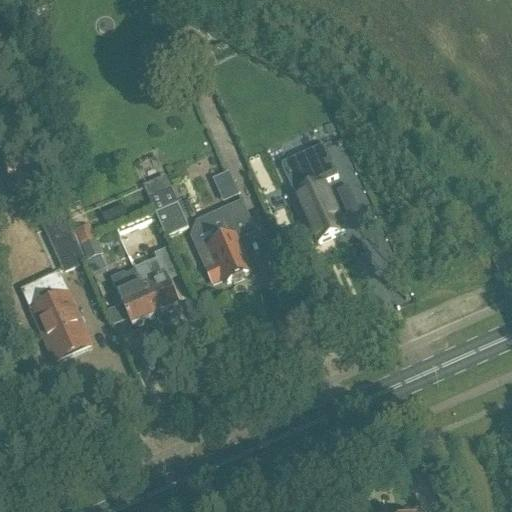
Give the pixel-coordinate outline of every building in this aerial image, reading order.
[(281,167),(296,200),(303,215),(300,217),(308,234),(310,233),(317,249),(343,237),(336,221),(338,220),(324,186),(338,180),(324,148),(281,167)] [(188,234),(177,209),(165,182),(142,192),(166,244),(188,234)] [(198,225),(192,240),(206,271),(214,288),(225,282),(227,287),(233,284),(234,287),(245,282),(244,279),(249,277),(233,241),(253,231),(242,206),(198,225)] [(123,209),(101,218),(105,227),(127,218),(123,209)] [(67,223),(45,233),(65,277),(87,267),(67,223)] [(88,264),(103,258),(98,245),(96,242),(91,228),(76,235),(88,264)] [(306,239),(301,229),(278,240),(283,250),(306,239)] [(117,234),(96,242),(98,245),(103,258),(123,249),(117,234)] [(178,311),(167,286),(179,281),(166,254),(155,259),(162,274),(149,279),(146,272),(136,276),(135,274),(134,275),(138,285),(155,321),(178,311)] [(125,277),(123,278),(111,283),(132,331),(155,321),(138,285),(134,275),(126,278),(125,277)] [(50,362),(53,360),(58,370),(88,357),(83,346),(86,345),(57,280),(21,296),(50,362)]
